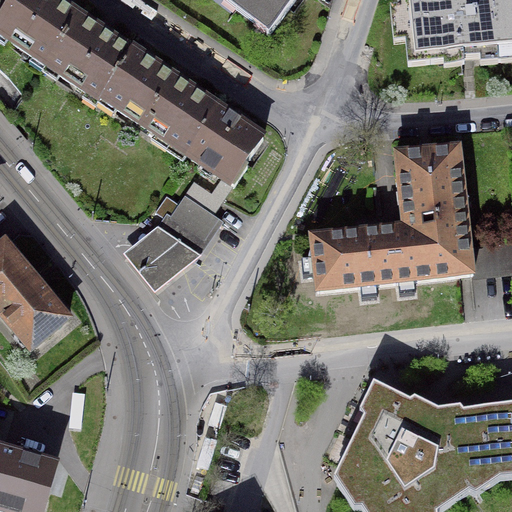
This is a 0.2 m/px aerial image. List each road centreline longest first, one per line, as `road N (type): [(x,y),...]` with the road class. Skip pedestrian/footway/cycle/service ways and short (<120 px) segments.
road 1 (residential): [(195,367),(322,116)]
road 2 (tertiary): [(155,371),(123,306),(0,154)]
road 3 (residential): [(113,0),(268,104),(322,116)]
road 4 (residential): [(322,116),(376,129),(511,114)]
road 5 (residential): [(352,350),(311,461),(311,511)]
road 6 (residential): [(511,333),(352,350)]
road 7 (residential): [(352,350),(195,367)]
road 8 (tertiary): [(144,511),(160,440),(155,371)]
road 9 (residential): [(322,116),(363,0)]
